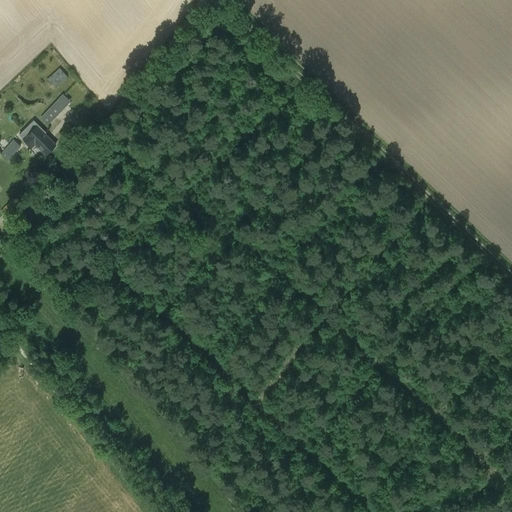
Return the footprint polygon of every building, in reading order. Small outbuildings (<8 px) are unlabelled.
[(60,68),(48,80),(56,88),(68,76),(60,68)] [(52,107),(41,119),(49,125),(59,114),(52,107)] [(45,155),(55,145),(44,133),(46,132),(33,119),(19,134),(29,145),(33,142),(45,155)] [(13,140),(0,155),(8,161),(21,147),(13,140)] [(14,199),(2,212),(11,222),(23,209),(14,199)]
